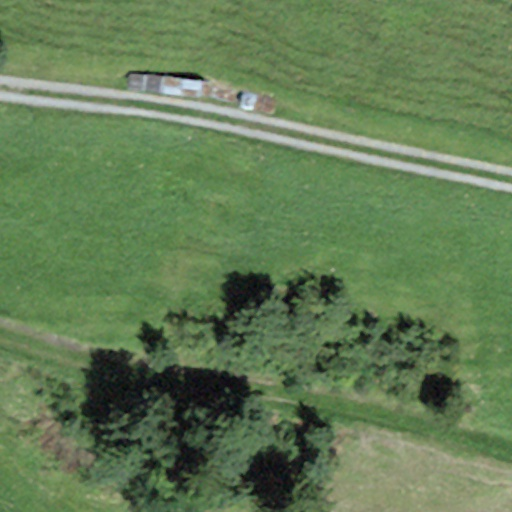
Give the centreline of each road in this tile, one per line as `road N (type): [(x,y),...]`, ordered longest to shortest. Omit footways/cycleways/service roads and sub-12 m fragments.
road 1 (track): [(511,471),(428,443),(117,387),(0,348)]
road 2 (track): [(0,102),(284,142),(511,194)]
